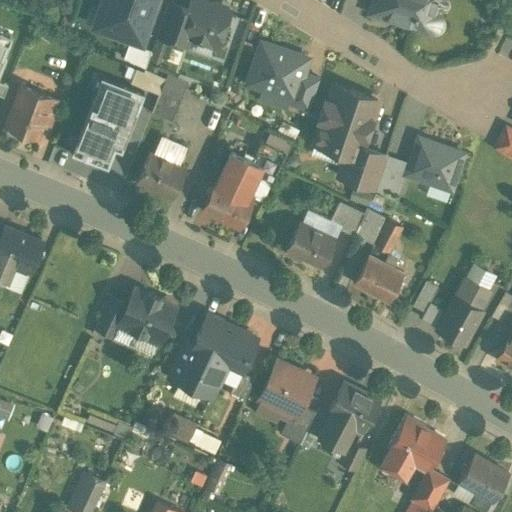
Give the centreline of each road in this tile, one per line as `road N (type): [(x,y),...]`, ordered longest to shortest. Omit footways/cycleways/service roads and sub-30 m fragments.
road 1 (tertiary): [(511,421),(172,248),(0,177)]
road 2 (residential): [(291,0),(425,86),(488,96)]
